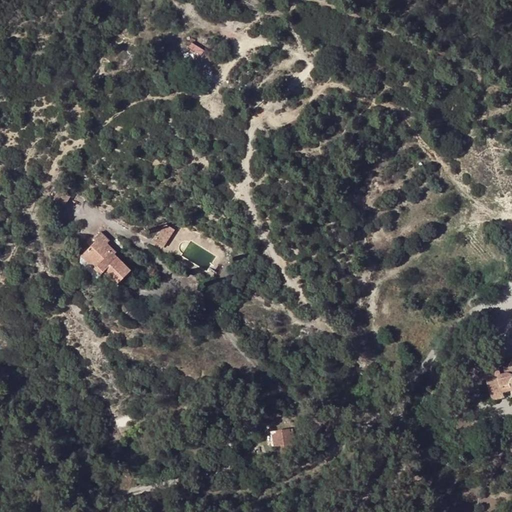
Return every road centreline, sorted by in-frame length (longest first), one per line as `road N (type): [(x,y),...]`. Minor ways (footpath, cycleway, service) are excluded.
road 1 (track): [(175,0),(186,18),(306,60),(307,69),(254,120),(246,189),(300,297),(382,367),(389,411)]
road 2 (unclassified): [(88,511),(201,473),(319,462),(389,411)]
road 3 (track): [(307,69),(396,109),(466,196),(511,229)]
road 4 (track): [(511,94),(317,0)]
